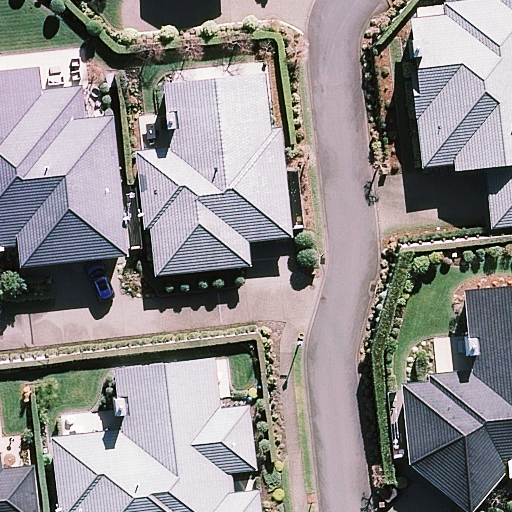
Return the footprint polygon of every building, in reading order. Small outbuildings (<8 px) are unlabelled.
[(511,0),(493,0),(493,2),(412,10),(427,168),(487,162),(493,226),(511,224),(511,0)] [(21,259),(125,249),(113,119),(83,122),(79,85),(40,89),(38,71),(0,74),(0,239),(19,238),(21,259)] [(275,127),(270,71),(175,80),(181,147),(137,151),(144,224),(151,224),(156,271),(251,262),(249,242),(293,238),(282,127),(275,127)] [(511,278),(473,282),(481,374),(432,378),(433,383),(407,385),(415,472),(462,511),(472,511),(507,464),(511,463),(511,278)] [(62,439),(69,511),(259,511),(257,489),(232,491),(230,469),(255,466),(249,407),(218,411),(213,362),(117,372),(123,432),(62,439)] [(0,511),(37,511),(33,465),(0,468),(0,511)]
